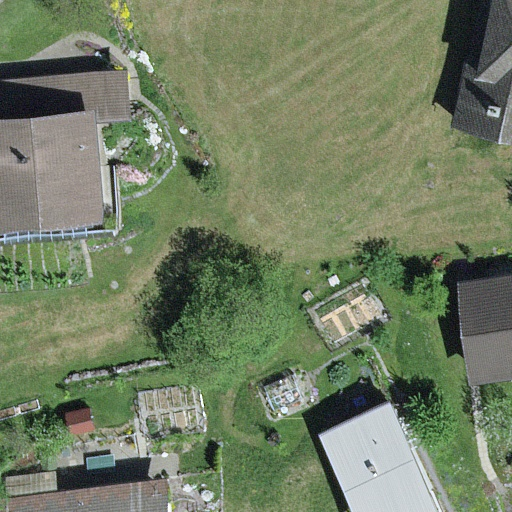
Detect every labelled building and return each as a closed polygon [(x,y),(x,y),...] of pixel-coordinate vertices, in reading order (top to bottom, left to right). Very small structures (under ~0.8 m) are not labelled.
[(511,0),(487,0),(476,51),(474,50),(458,124),(511,135),(511,0)] [(130,63),(0,75),(0,216),(112,206),(104,112),(134,109),(130,63)] [(511,270),(462,277),(475,374),(511,369),(511,270)] [(397,391),(322,427),(362,511),(429,511),(450,502),(397,391)] [(177,511),(172,472),(0,494),(0,504),(1,511),(177,511)]
